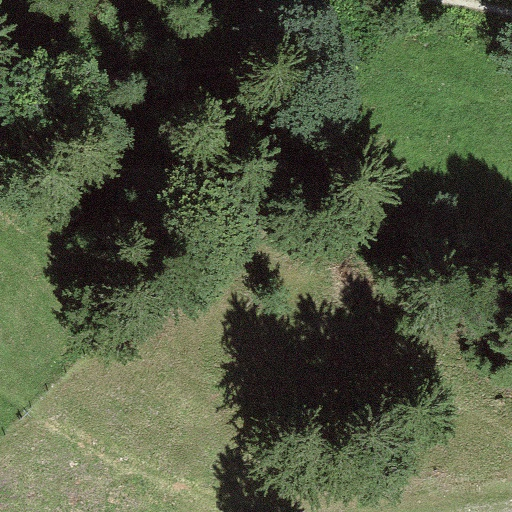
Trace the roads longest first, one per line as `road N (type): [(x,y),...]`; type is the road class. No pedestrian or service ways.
road 1 (track): [(0,396),(102,457),(319,511)]
road 2 (track): [(325,511),(511,475)]
